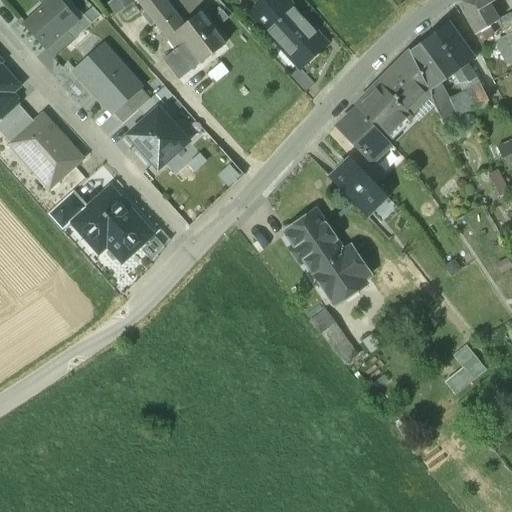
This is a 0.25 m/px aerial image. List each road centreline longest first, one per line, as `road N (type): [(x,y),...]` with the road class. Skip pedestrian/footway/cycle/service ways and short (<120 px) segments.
road 1 (residential): [(445,0),(371,64),(195,253)]
road 2 (residential): [(195,253),(0,35)]
road 3 (unclassified): [(192,257),(122,323),(0,406)]
